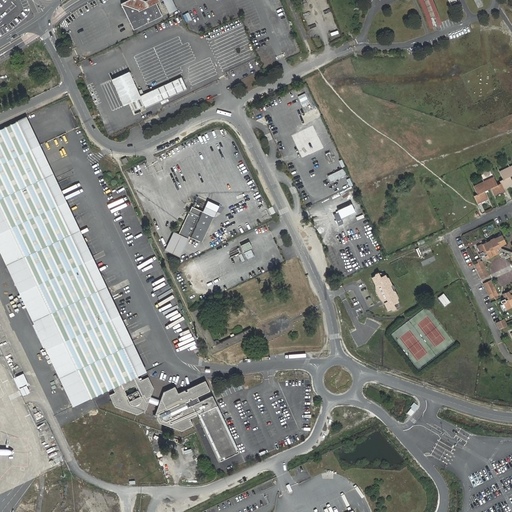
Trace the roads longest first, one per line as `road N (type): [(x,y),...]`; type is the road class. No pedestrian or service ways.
road 1 (unclassified): [(337,360),(326,296),(246,130),(227,113)]
road 2 (unclassified): [(227,113),(142,146),(115,147),(93,129),(38,19)]
road 3 (unknown): [(151,170),(195,149),(215,149),(245,203),(245,219),(223,234)]
road 4 (unclassified): [(357,373),(511,417)]
road 5 (unclassified): [(227,113),(246,96),(351,47)]
road 6 (residential): [(454,241),(511,356)]
road 7 (unknown): [(151,170),(173,236),(200,247),(223,234)]
